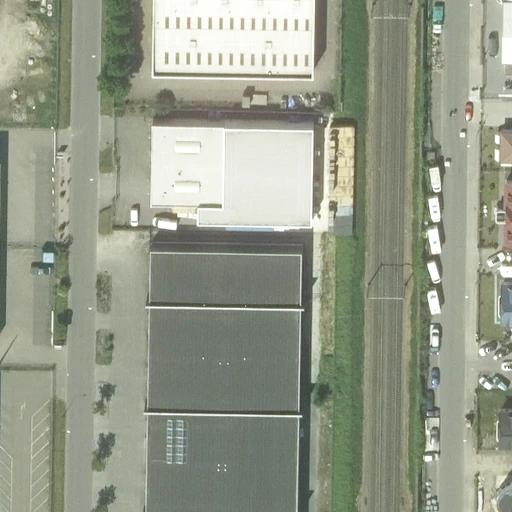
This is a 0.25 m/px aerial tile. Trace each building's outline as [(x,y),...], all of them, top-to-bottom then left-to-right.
[(154,0),(154,66),(314,69),(315,0),(154,0)] [(511,58),(511,0),(503,0),(502,58),(511,58)] [(199,215),(312,217),(314,121),(153,118),(152,198),(199,199),(199,215)] [(511,124),(502,124),(502,156),(511,156),(511,124)] [(511,204),(499,205),(499,238),(511,238),(511,204)] [(150,296),(150,307),(149,353),(148,401),(145,401),(145,403),(148,403),(148,450),(147,496),(147,508),(143,508),(143,509),(147,509),(146,511),(297,511),(298,499),(299,452),(300,406),(301,356),(301,310),(303,245),(151,242),(150,295),(147,295),(147,296),(150,296)] [(511,282),(498,283),(499,318),(511,318),(511,282)] [(511,410),(499,410),(498,441),(511,441),(511,410)]
